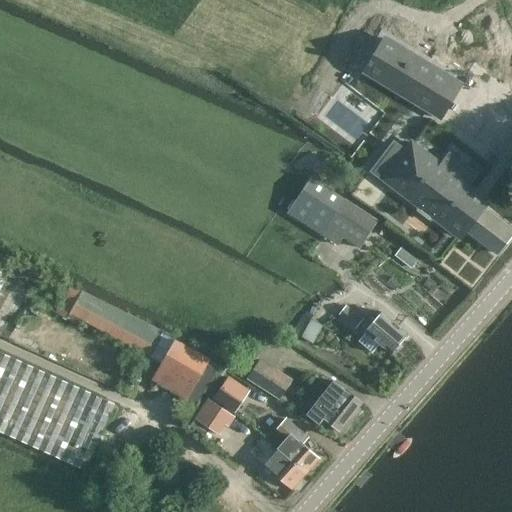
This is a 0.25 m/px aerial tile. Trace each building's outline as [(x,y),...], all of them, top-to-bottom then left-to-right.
[(461,84),(384,41),(373,62),(397,75),(390,88),(404,95),(403,98),(441,119),(461,84)] [(461,237),(466,230),(483,208),(488,202),(469,186),(477,175),(451,155),(442,166),(413,144),(406,153),(405,153),(393,169),(394,169),(386,179),(423,207),(420,210),(432,219),(434,216),(461,237)] [(287,213),(321,235),(327,226),(360,248),(378,221),(310,177),(287,213)] [(511,236),(511,229),(483,208),(466,230),(498,255),(511,236)] [(400,248),(394,256),(411,268),(417,260),(400,248)] [(355,328),(362,320),(346,306),(339,314),(355,328)] [(85,320),(150,355),(158,360),(157,364),(164,368),(160,376),(185,391),(206,354),(177,337),(174,342),(177,343),(173,350),(163,345),(162,343),(159,341),(158,342),(92,307),(85,320)] [(313,343),(323,326),(311,319),(313,316),(317,309),(313,307),(309,314),(305,311),(293,332),(313,343)] [(407,334),(382,312),(374,322),(369,318),(362,327),(366,331),(365,332),(366,333),(359,341),(372,353),(380,344),(390,354),(407,334)] [(0,351),(0,431),(85,469),(115,403),(0,351)] [(258,357),(257,359),(247,377),(278,398),(290,379),(258,357)] [(226,376),(212,398),(229,411),(244,387),(226,376)] [(362,403),(361,402),(335,382),(309,415),(319,422),(324,417),(341,431),(362,403)] [(242,424),(214,400),(196,423),(213,436),(215,434),(219,438),(227,428),(234,434),(242,424)] [(288,438),(278,449),(307,474),(320,459),(299,440),(304,435),(287,419),(279,429),(288,438)] [(292,489),(306,474),(307,474),(278,449),(269,443),(261,452),(269,460),(265,465),(292,489)]
